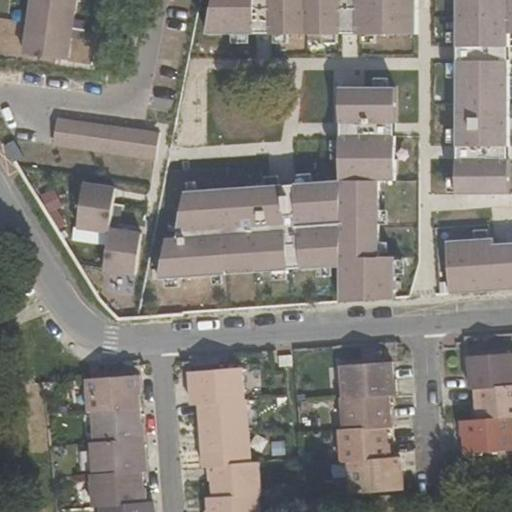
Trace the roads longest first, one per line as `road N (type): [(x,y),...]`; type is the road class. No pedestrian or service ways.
road 1 (residential): [(163,340),(420,319)]
road 2 (unclassified): [(156,0),(134,107),(13,90),(0,95)]
road 3 (residential): [(0,198),(75,323),(109,341),(163,340)]
road 4 (residential): [(163,340),(175,511)]
road 5 (residential): [(420,319),(432,489)]
